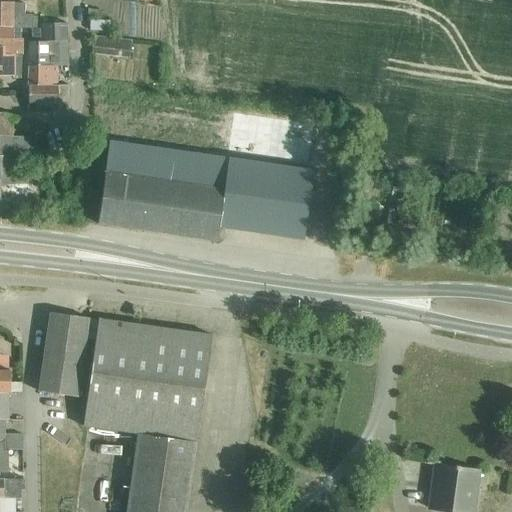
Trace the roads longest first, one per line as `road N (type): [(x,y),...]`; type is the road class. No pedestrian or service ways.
road 1 (primary): [(356,296),(0,246)]
road 2 (residential): [(32,511),(31,307),(0,305)]
road 3 (residential): [(0,100),(32,118),(72,114),(74,0)]
road 4 (primary): [(356,296),(511,333)]
road 5 (primary): [(511,297),(356,296)]
